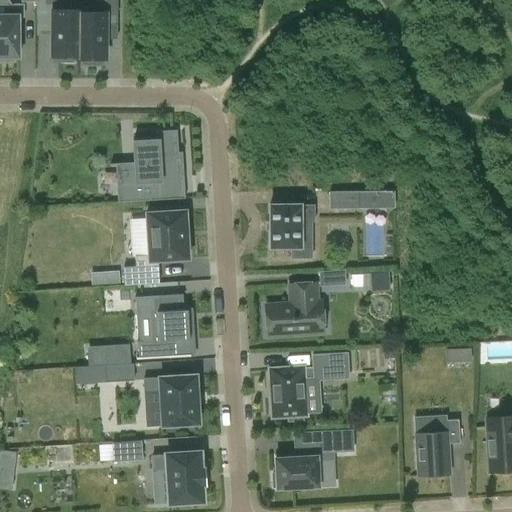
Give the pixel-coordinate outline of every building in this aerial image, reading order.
[(77,57),(77,59),(78,5),(63,4),(62,0),(35,0),(35,2),(35,12),(52,12),(52,57),(56,56),(57,62),(73,62),(74,57),(77,57)] [(79,5),(78,5),(77,59),(81,59),(83,64),(98,64),(100,59),(104,59),(104,14),(116,14),(116,0),(93,0),(93,7),(79,7),(79,5)] [(0,15),(0,62),(14,62),(13,58),(18,58),(18,17),(22,17),(22,6),(8,6),(8,16),(0,15)] [(134,163),(129,163),(129,164),(130,164),(131,183),(116,184),(117,203),(185,199),(185,198),(161,199),(160,182),(180,181),(179,167),(183,167),(182,152),(178,152),(177,130),(156,132),(157,140),(133,141),(134,163)] [(329,192),(330,208),(358,208),(358,192),(329,192)] [(291,259),(311,259),(311,246),(301,246),(300,222),(314,222),(313,206),(300,206),(300,205),(269,205),(269,222),(268,222),(268,232),(269,232),(269,248),(291,248),(291,259)] [(188,259),(185,211),(146,213),(148,255),(135,256),(135,267),(123,267),(124,285),(159,283),(157,261),(188,259)] [(320,283),(343,281),(343,270),(320,272),(320,283)] [(376,284),(376,274),(351,274),(351,284),(376,284)] [(267,337),(323,333),(322,307),(317,308),(316,283),(289,285),(290,304),(265,306),(267,337)] [(183,294),(135,297),(136,315),(150,314),(151,341),(137,342),(139,360),(168,358),(167,342),(193,340),(193,334),(192,323),(188,323),(188,310),(184,310),(183,294)] [(90,366),(107,365),(106,348),(89,349),(90,366)] [(470,349),(460,349),(460,363),(470,362),(470,349)] [(269,371),(270,387),(270,390),(271,397),(270,398),(270,400),(271,400),(272,416),(271,416),(272,418),(273,418),(273,417),(288,417),(288,421),(303,420),(302,416),(304,416),(306,416),(306,414),(304,380),(313,379),(313,380),(315,380),(346,378),(348,378),(348,376),(346,355),(347,355),(346,353),(345,353),(345,354),(314,356),(314,355),(312,356),(312,357),(312,358),(313,358),(314,367),(303,368),(303,367),(301,367),(301,368),(270,369),(269,369),(269,371)] [(106,383),(134,381),(133,365),(105,367),(106,383)] [(196,376),(144,380),(145,394),(160,393),(163,426),(199,424),(196,376)] [(511,416),(485,419),(489,472),(511,470),(511,416)] [(449,475),(448,445),(460,444),(458,420),(446,421),(446,433),(415,435),(417,477),(449,475)] [(320,452),(353,451),(352,429),(319,431),(320,452)] [(113,450),(114,467),(142,465),(141,448),(113,450)] [(276,489),(318,487),(316,451),(295,452),(295,458),(275,459),(276,474),(272,474),(273,487),(276,487),(276,489)] [(152,456),(153,471),(166,471),(168,504),(203,502),(202,485),(204,485),(203,469),(201,469),(200,452),(165,454),(165,455),(152,456)] [(53,501),(75,501),(74,480),(52,481),(53,501)]
